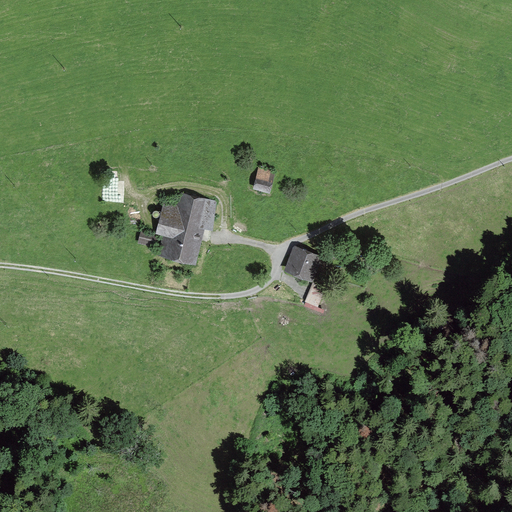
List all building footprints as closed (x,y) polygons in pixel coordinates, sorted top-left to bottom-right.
[(272,182),(274,172),(259,168),(257,178),(259,179),(257,186),(266,189),(268,181),(272,182)] [(213,216),(216,203),(182,195),(179,207),(165,203),(158,232),(172,235),(171,241),(165,239),(162,251),(192,258),(200,225),(213,228),(215,216),(213,216)] [(154,245),(156,235),(141,232),(139,242),(154,245)] [(291,267),(310,274),(315,260),(318,262),(320,257),(298,249),(291,267)] [(313,281),(305,301),(318,306),(328,282),(313,275),(311,281),(313,281)]
